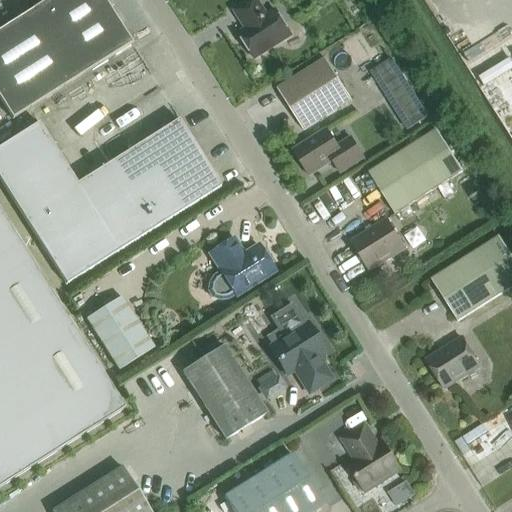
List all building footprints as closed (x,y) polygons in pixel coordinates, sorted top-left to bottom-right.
[(130,45),(101,0),(49,0),(0,31),(0,102),(11,120),(130,45)] [(255,0),(252,0),(233,12),(245,30),(238,34),(254,60),(291,37),(275,11),(266,17),(255,0)] [(146,55),(160,45),(147,26),(133,35),(146,55)] [(386,96),(405,87),(390,54),(370,63),(386,96)] [(303,132),(351,101),(325,60),(277,90),(303,132)] [(254,103),(258,113),(275,106),(270,96),(254,103)] [(221,188),(178,120),(77,184),(38,124),(0,147),(0,183),(65,286),(221,188)] [(326,130),(293,152),(309,177),(332,162),(340,174),(363,159),(351,139),(337,147),(326,130)] [(369,175),(394,216),(462,173),(436,132),(369,175)] [(310,228),(336,211),(323,191),(297,208),(310,228)] [(0,488),(124,410),(0,212),(0,488)] [(350,243),(369,273),(405,250),(386,220),(350,243)] [(431,282),(457,323),(511,287),(511,258),(499,238),(431,282)] [(229,301),(235,297),(274,272),(258,247),(243,257),(232,240),(209,255),(220,271),(211,277),(208,284),(206,292),(211,300),(220,302),(229,301)] [(120,298),(86,320),(118,372),(153,350),(120,298)] [(412,313),(420,334),(433,329),(426,308),(412,313)] [(272,347),(268,349),(285,376),(293,371),(308,395),(331,380),(316,357),(324,352),(307,325),(285,338),(283,335),(279,332),(275,333),(271,335),(269,339),(269,343),(272,347)] [(425,361),(444,391),(480,369),(461,339),(425,361)] [(182,373),(225,441),(265,416),(223,347),(182,373)] [(269,404),(285,394),(283,391),(286,389),(278,376),(274,378),(271,372),(253,383),(265,403),(268,401),(269,404)] [(113,427),(119,436),(133,427),(128,417),(113,427)] [(364,493),(378,485),(382,487),(389,482),(389,478),(400,471),(383,444),(378,447),(364,426),(342,440),(355,461),(347,466),(364,493)] [(291,455),(223,498),(231,511),(313,511),(323,506),(291,455)] [(149,511),(121,468),(54,511),(149,511)]
